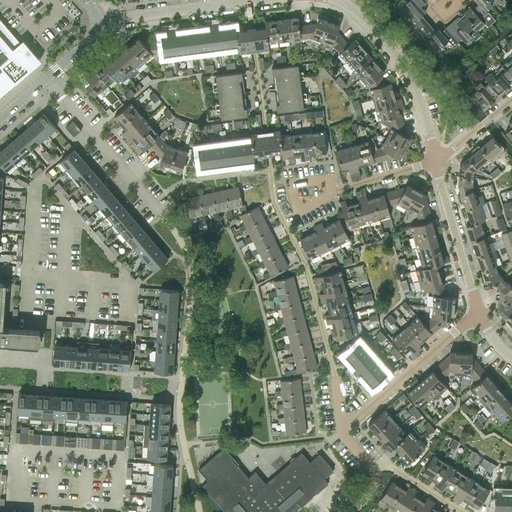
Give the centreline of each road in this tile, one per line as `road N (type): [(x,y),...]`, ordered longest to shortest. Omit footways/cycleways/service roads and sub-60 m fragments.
road 1 (residential): [(338,429),(479,315)]
road 2 (residential): [(159,213),(47,78)]
road 3 (tertiary): [(435,157),(476,304)]
road 4 (tertiary): [(103,20),(246,0)]
